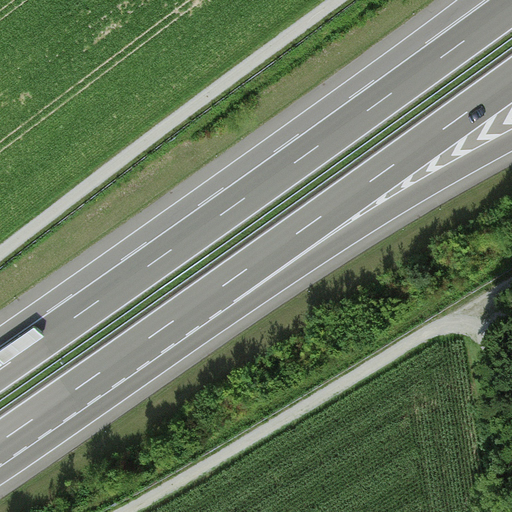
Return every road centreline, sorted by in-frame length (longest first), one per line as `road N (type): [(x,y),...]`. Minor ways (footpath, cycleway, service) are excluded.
road 1 (motorway): [(137,347),(511,81)]
road 2 (track): [(342,0),(0,259)]
road 3 (motorway): [(137,347),(511,144)]
road 4 (track): [(469,308),(125,511)]
road 5 (motorway): [(321,144),(0,370)]
road 6 (motorway): [(511,6),(321,144)]
road 7 (motorway): [(484,0),(321,144)]
road 8 (track): [(511,468),(494,351),(469,308)]
road 9 (motorway): [(0,442),(137,347)]
